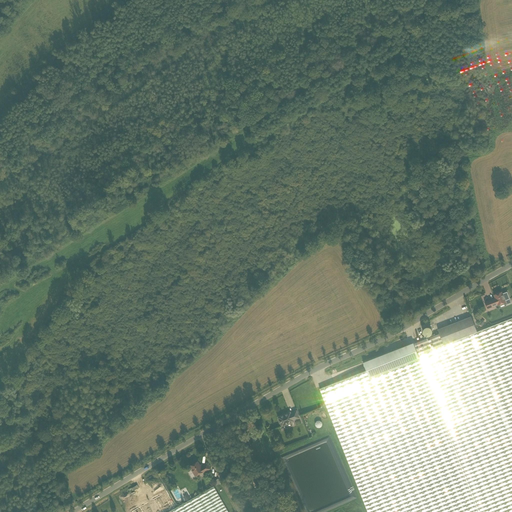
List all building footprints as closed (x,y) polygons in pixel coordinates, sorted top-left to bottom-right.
[(505,302),(501,292),(499,293),(499,292),(496,293),(496,294),(494,295),(495,298),(489,300),(491,307),(498,304),(498,305),(505,302)] [(439,333),(425,339),(414,343),(413,343),(363,362),(366,370),(369,377),(419,358),(418,354),(477,332),(471,316),(438,330),(439,333)] [(369,377),(366,370),(320,388),(368,511),(511,511),(511,317),(477,332),(418,354),(419,358),(369,377)] [(432,330),(431,329),(431,328),(430,328),(429,327),(428,327),(427,327),(426,327),(425,327),(425,328),(424,328),(423,329),(423,330),(423,331),(423,332),(423,333),(424,334),(424,335),(425,335),(426,336),(427,336),(428,336),(429,336),(430,335),(431,334),(432,333),(432,332),(432,331),(432,330)] [(290,412),(278,417),(279,420),(278,420),(279,423),(281,423),(282,425),(293,421),(293,420),(299,418),(296,411),(290,413),(290,412)] [(204,472),(210,469),(207,463),(201,467),(198,461),(190,466),(196,475),(203,471),(204,472)] [(228,511),(216,490),(214,486),(171,510),(168,511),(228,511)] [(168,511),(171,510),(170,509),(172,508),(164,493),(132,511),(168,511)]
